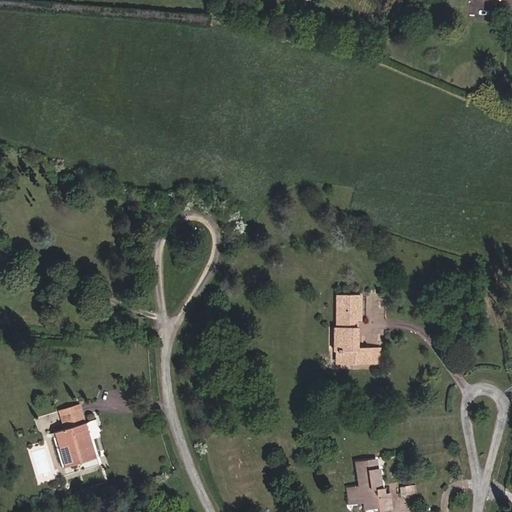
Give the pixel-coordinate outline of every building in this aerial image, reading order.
[(360,320),(360,295),(336,295),(336,327),(334,327),(333,351),(336,351),(351,351),(351,364),(376,364),(376,348),(357,347),(357,327),(353,327),(353,320),(357,320),(360,320)] [(351,364),(351,351),(336,351),(336,364),(351,364)] [(84,423),(78,405),(58,412),(63,430),(84,423)] [(94,458),(84,423),(63,430),(55,432),(66,467),(94,458)] [(381,487),(378,469),(377,469),(376,459),(355,462),(356,472),(359,472),(361,486),(358,487),(351,488),(354,503),(363,502),(364,509),(378,507),(378,511),(391,509),(389,494),(384,495),(383,487),(381,487)] [(410,492),(418,491),(417,484),(402,486),(403,493),(410,493),(410,492)]
